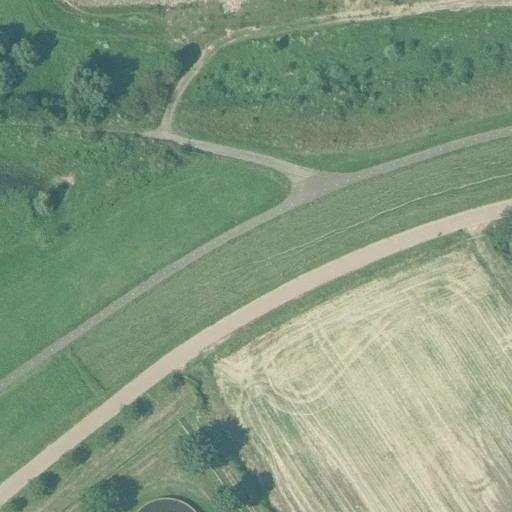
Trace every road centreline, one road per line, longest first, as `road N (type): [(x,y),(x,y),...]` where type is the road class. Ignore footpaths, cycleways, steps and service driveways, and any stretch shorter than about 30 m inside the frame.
road 1 (unclassified): [(511,223),(295,295),(0,503)]
road 2 (track): [(194,23),(511,2)]
road 3 (track): [(329,188),(256,158),(159,139),(194,23)]
road 4 (track): [(159,139),(0,116)]
